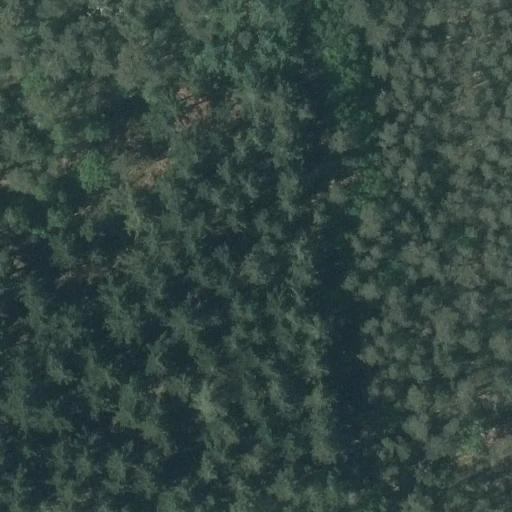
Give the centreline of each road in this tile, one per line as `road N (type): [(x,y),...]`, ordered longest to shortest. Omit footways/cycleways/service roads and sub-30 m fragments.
road 1 (track): [(374,511),(379,471),(346,284),(324,87),(379,76)]
road 2 (unknown): [(423,511),(379,76)]
road 3 (unknown): [(379,76),(454,52),(511,1)]
